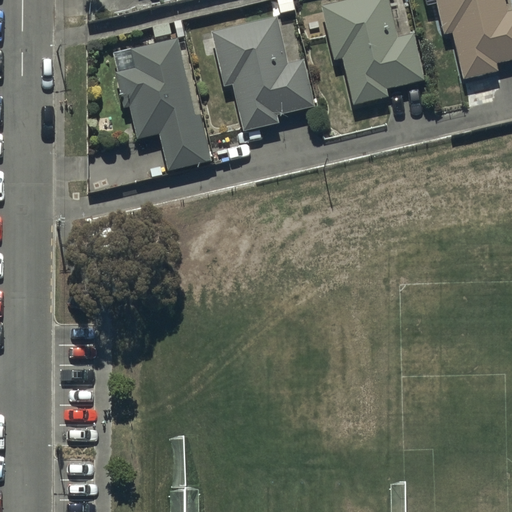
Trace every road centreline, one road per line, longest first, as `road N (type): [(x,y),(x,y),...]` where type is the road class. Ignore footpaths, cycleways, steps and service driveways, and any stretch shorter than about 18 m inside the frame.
road 1 (residential): [(21,221),(511,109)]
road 2 (residential): [(21,221),(21,511)]
road 3 (residential): [(22,0),(21,221)]
